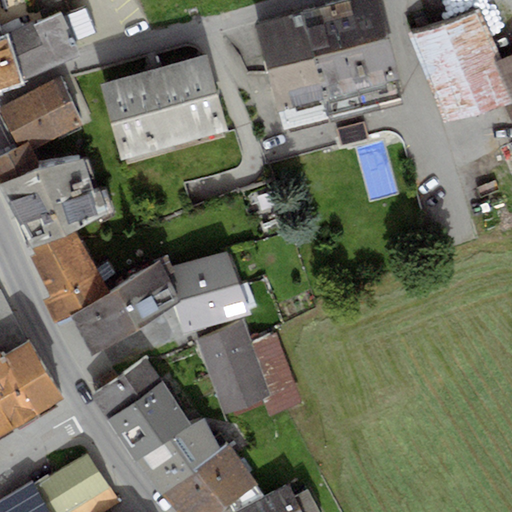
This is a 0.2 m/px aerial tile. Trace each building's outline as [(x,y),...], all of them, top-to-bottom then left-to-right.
[(374,6),(298,29),(319,100),(396,78),(374,6)] [(79,51),(59,7),(0,32),(0,40),(13,75),(14,78),(79,51)] [(473,18),(415,35),(443,127),(508,104),(491,64),(473,18)] [(298,29),(251,43),(272,114),(319,100),(298,29)] [(0,79),(13,75),(0,40),(0,79)] [(511,54),(491,64),(508,104),(511,113),(511,54)] [(205,57),(97,84),(117,160),(224,134),(205,57)] [(62,87),(0,112),(0,121),(13,152),(78,126),(62,87)] [(28,148),(0,159),(0,186),(29,245),(100,212),(78,157),(40,166),(28,148)] [(72,233),(34,252),(63,311),(101,292),(72,233)] [(226,259),(163,278),(180,335),(243,317),(226,259)] [(155,267),(70,316),(91,352),(164,309),(155,267)] [(0,288),(0,350),(3,356),(28,341),(0,288)] [(239,331),(196,346),(223,420),(260,407),(266,405),(244,346),(239,331)] [(266,405),(260,407),(264,416),(297,407),(275,338),(244,346),(266,405)] [(0,435),(63,398),(28,341),(3,356),(0,350),(0,435)] [(145,366),(93,405),(131,456),(183,417),(145,366)] [(183,417),(131,456),(161,493),(214,450),(190,412),(183,417)] [(214,450),(161,493),(177,511),(212,511),(252,482),(225,441),(214,450)] [(27,473),(32,482),(50,511),(67,511),(108,487),(88,453),(49,477),(41,465),(27,473)] [(50,511),(32,482),(0,501),(0,511),(50,511)] [(108,487),(67,511),(106,511),(119,504),(108,487)] [(300,511),(291,490),(240,511),(300,511)]
